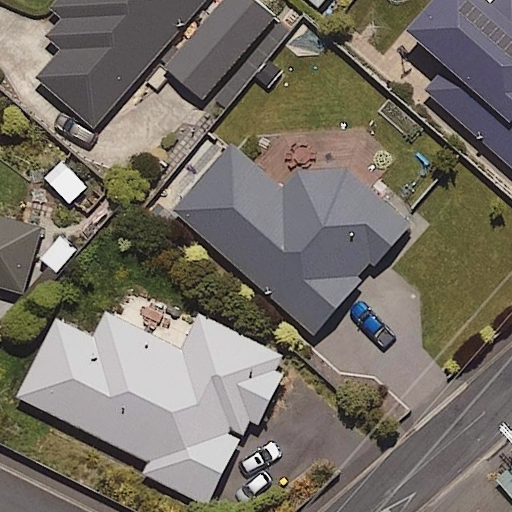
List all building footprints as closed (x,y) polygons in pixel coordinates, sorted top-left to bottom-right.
[(167,46),(208,0),(55,0),(54,2),(66,13),(49,33),(66,48),(39,77),(94,127),(167,46)] [(256,0),(226,0),(177,55),(167,66),(220,114),(293,33),(256,0)] [(434,0),(412,26),(440,51),(452,61),(427,89),(480,136),(511,164),(511,0),(498,0),(497,2),(494,0),(434,0)] [(285,187),(234,142),(175,209),(316,333),(414,221),(349,165),(337,178),(312,156),(285,187)] [(44,228),(0,214),(0,284),(24,292),(44,228)] [(180,347),(110,311),(96,337),(60,318),(21,394),(152,461),(146,472),(209,503),(252,418),(260,422),(291,361),(197,313),(180,347)] [(511,466),(499,479),(511,493),(511,466)]
